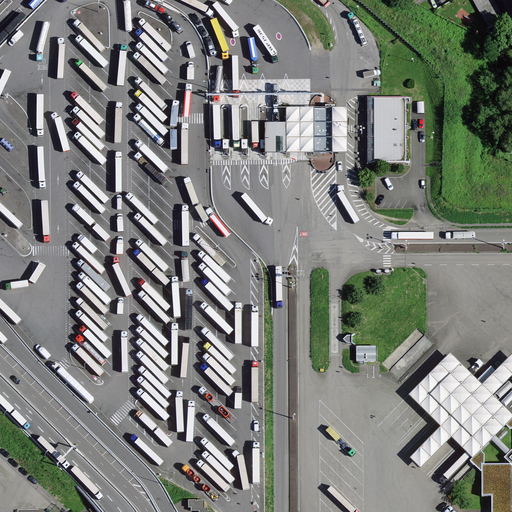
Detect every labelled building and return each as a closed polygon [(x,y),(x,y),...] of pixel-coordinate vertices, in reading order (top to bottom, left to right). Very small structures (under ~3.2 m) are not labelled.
[(476,0),(474,1),(478,8),(492,0),(491,0),(476,0)] [(478,8),(481,14),(495,7),(492,0),(478,8)] [(495,7),(481,14),(485,21),(499,13),(495,7)] [(499,13),(485,21),(489,28),(488,28),(488,29),(505,19),(503,20),(499,13)] [(405,100),(365,100),(365,160),(405,161),(405,100)] [(314,153),(314,109),(285,110),(285,123),(286,152),(286,153),(314,153)] [(331,109),(314,109),(314,153),(331,153),(331,109)] [(285,123),(264,123),(264,153),(286,152),(285,123)] [(450,374),(429,395),(472,437),(493,416),(450,374)] [(511,511),(511,455),(509,458),(511,460),(511,464),(511,465),(510,463),(481,464),(482,496),(492,496),(491,511),(511,511)] [(204,507),(204,500),(197,500),(188,500),(188,506),(191,506),(191,510),(199,510),(198,511),(210,511),(210,510),(207,510),(207,507),(204,507)]
